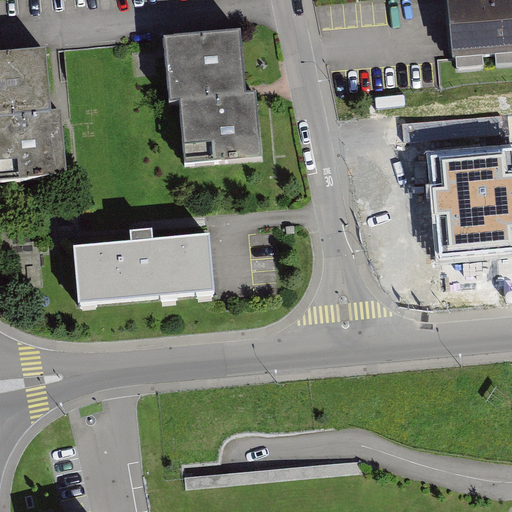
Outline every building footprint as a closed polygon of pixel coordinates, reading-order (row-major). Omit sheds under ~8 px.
[(511,0),(450,0),(454,54),(511,49),(511,0)] [(242,36),(168,42),(174,106),(183,105),(188,168),(262,161),(257,98),(247,98),(242,36)] [(45,52),(0,55),(0,182),(65,177),(60,114),(50,115),(45,52)] [(511,145),(367,157),(384,252),(451,294),(505,290),(507,275),(511,274),(511,145)] [(209,239),(76,248),(80,304),(213,295),(209,239)]
